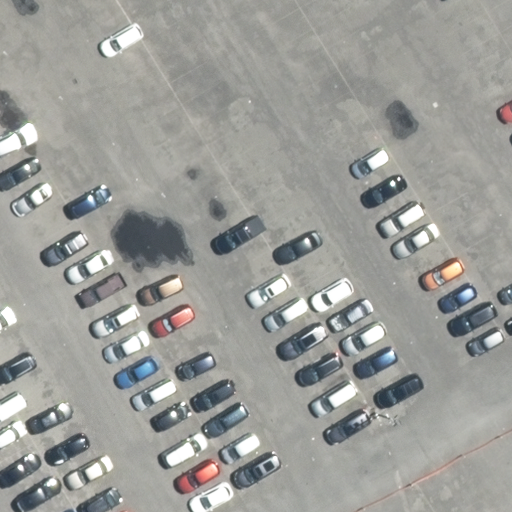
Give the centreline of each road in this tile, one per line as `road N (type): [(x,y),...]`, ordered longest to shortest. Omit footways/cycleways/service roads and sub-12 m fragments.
road 1 (unknown): [(40,0),(324,476)]
road 2 (unknown): [(230,0),(467,399)]
road 3 (unknown): [(0,200),(175,511)]
road 4 (unknown): [(390,0),(511,207)]
road 5 (unknown): [(324,476),(467,399)]
